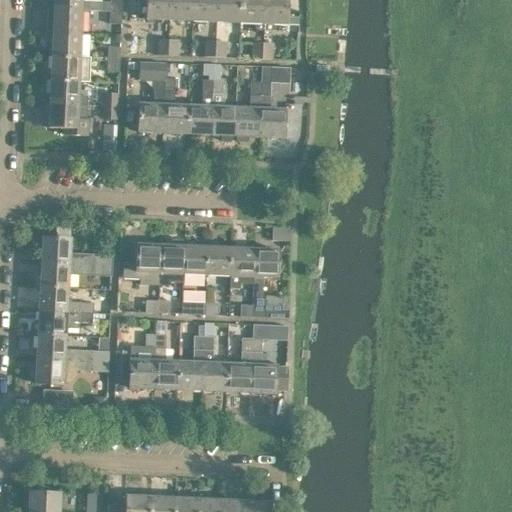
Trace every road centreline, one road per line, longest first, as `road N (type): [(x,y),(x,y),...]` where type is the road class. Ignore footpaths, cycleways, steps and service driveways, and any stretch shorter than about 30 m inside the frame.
road 1 (residential): [(0,457),(279,471)]
road 2 (residential): [(234,202),(3,196)]
road 3 (residential): [(3,196),(12,0)]
